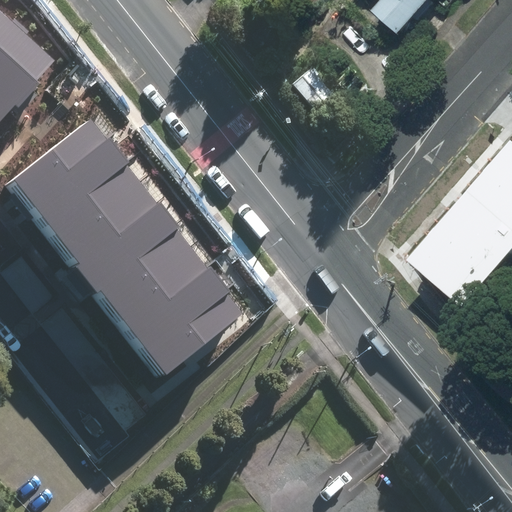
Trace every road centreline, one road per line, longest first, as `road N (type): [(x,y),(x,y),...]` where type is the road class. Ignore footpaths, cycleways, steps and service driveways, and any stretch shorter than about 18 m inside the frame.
road 1 (secondary): [(118,0),(323,259)]
road 2 (residential): [(323,259),(511,40)]
road 3 (secondary): [(323,259),(459,425)]
